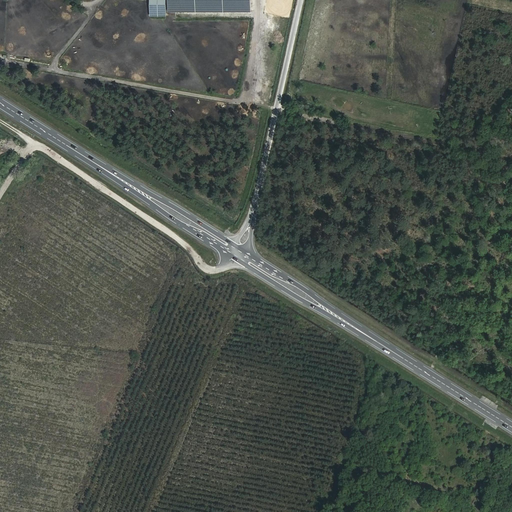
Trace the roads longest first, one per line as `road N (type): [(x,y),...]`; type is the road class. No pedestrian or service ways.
road 1 (primary): [(511,422),(244,254)]
road 2 (track): [(244,254),(206,269),(190,250),(0,121)]
road 3 (primary): [(244,254),(0,100)]
road 4 (tertiary): [(302,0),(244,254)]
